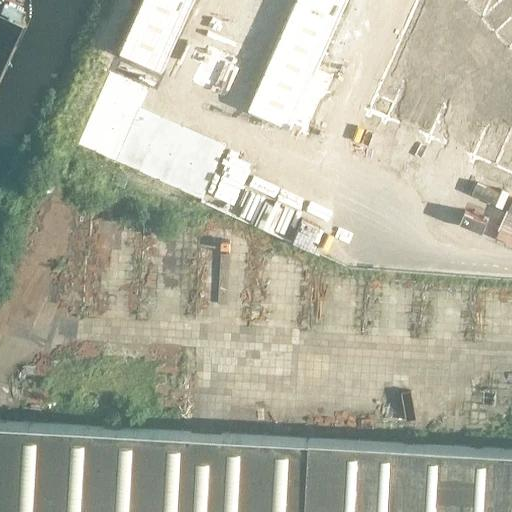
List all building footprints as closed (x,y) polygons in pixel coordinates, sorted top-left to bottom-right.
[(511,0),(135,0),(113,50),(312,137),(324,109),(511,195),(511,0)] [(109,72),(77,144),(201,198),(225,145),(169,120),(141,108),(149,90),(109,72)] [(184,228),(182,252),(199,253),(200,229),(184,228)] [(90,258),(0,464),(0,511),(172,511),(190,264),(90,258)] [(190,264),(172,511),(366,511),(383,278),(190,264)] [(511,511),(511,286),(383,278),(366,511),(511,511)]
